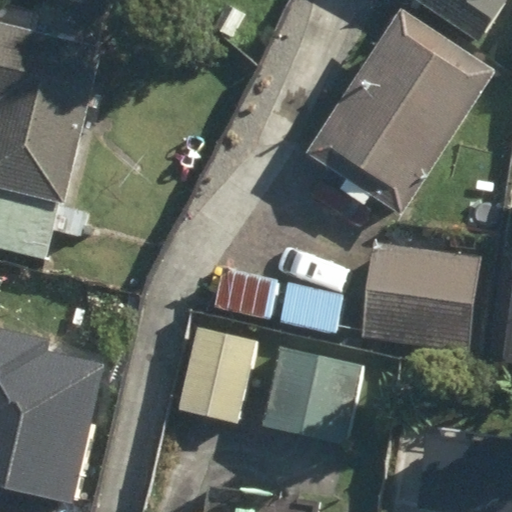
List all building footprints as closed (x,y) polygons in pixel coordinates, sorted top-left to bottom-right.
[(406,0),(479,47),(510,0),(406,0)] [(308,161),(403,225),(497,82),(401,19),(308,161)] [(0,260),(45,271),(51,243),(76,249),(82,221),(62,216),(97,60),(0,37),(0,260)] [(367,344),(474,355),(482,263),(377,253),(367,344)] [(0,511),(54,511),(58,497),(70,500),(102,367),(44,353),(47,341),(0,329),(0,511)] [(178,420),(237,431),(255,348),(196,336),(178,420)] [(263,434),(345,452),(362,374),(280,356),(263,434)] [(392,507),(427,511),(446,511),(454,451),(400,444),(392,507)]
